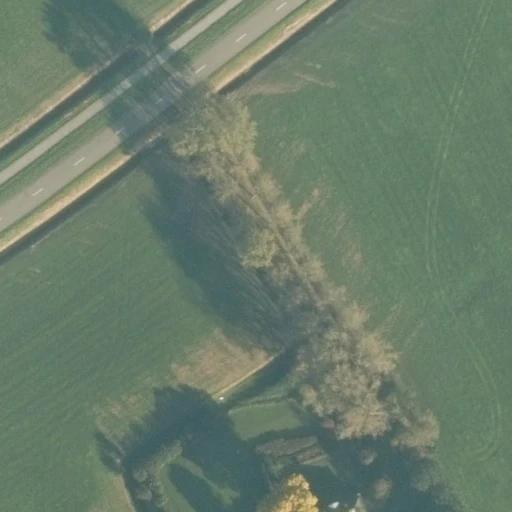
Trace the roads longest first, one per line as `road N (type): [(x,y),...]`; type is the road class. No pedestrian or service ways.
road 1 (unclassified): [(368,416),(178,89)]
road 2 (secondary): [(0,220),(178,89)]
road 3 (secondary): [(178,89),(290,0)]
